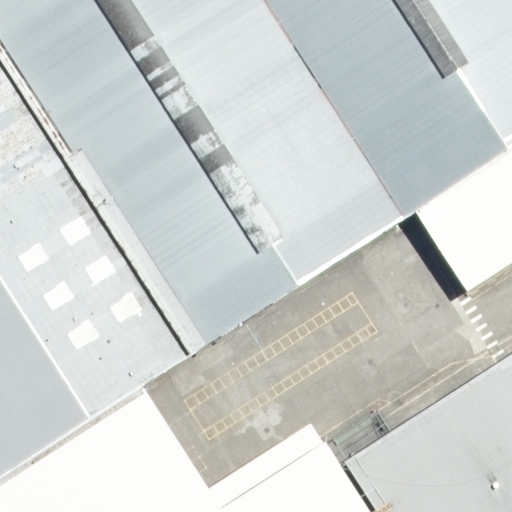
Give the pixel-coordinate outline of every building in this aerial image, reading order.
[(0,0),(0,123),(167,388),(367,263),(200,0),(0,0)] [(200,0),(367,263),(511,171),(511,39),(487,0),(200,0)] [(511,0),(487,0),(511,39),(511,0)] [(0,492),(117,419),(167,388),(0,123),(0,492)] [(511,511),(511,348),(295,488),(310,511),(511,511)] [(0,511),(310,511),(295,488),(280,463),(201,511),(175,511),(117,419),(0,492),(0,511)]
